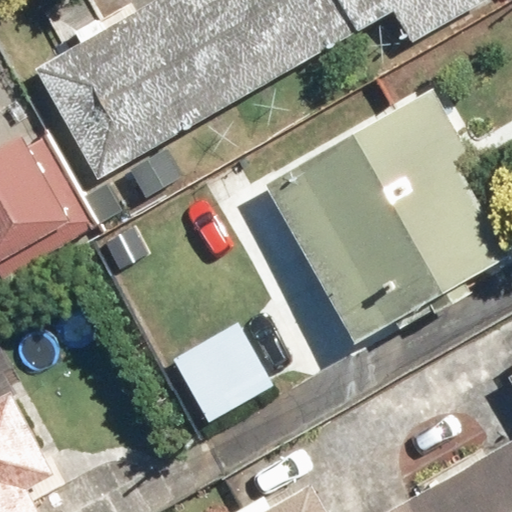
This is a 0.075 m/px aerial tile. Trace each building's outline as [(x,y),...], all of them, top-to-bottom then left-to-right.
[(153,0),(38,66),(101,176),(394,9),(412,40),(481,0),(153,0)] [(473,147),(437,86),(269,183),(361,339),(511,251),(511,249),(458,156),(473,147)] [(77,224),(48,164),(11,182),(40,241),(77,224)] [(273,379),(242,321),(175,357),(206,415),(273,379)] [(511,511),(511,372),(510,373),(511,376),(511,439),(384,511),(331,511),(314,482),(262,511),(511,511)] [(60,470),(18,390),(0,398),(0,511),(45,511),(31,485),(60,470)]
